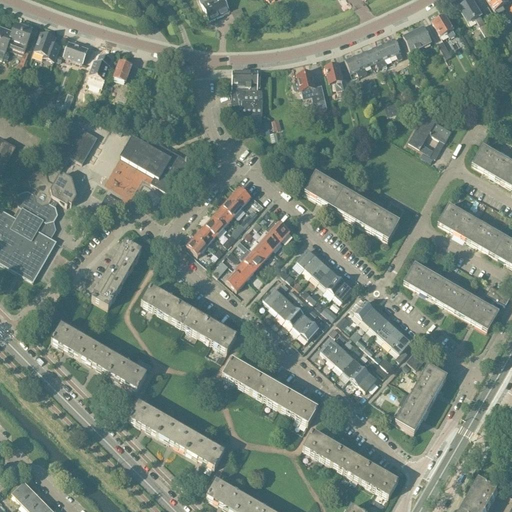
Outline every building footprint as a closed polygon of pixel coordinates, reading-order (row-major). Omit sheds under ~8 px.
[(229,15),(222,0),(202,0),(198,2),(208,24),(229,15)] [(507,5),(503,0),(485,0),(497,19),(505,14),(501,9),(507,5)] [(484,27),(470,4),(465,7),(464,6),(459,9),(459,10),(458,10),(467,26),(474,22),(486,43),(497,38),(489,24),(484,27)] [(453,33),(449,27),(448,27),(443,19),(438,22),(437,21),(432,24),(432,25),(431,26),(439,40),(445,36),(449,42),(454,39),(451,34),(453,33)] [(23,56),(32,33),(15,27),(12,35),(0,30),(0,63),(2,64),(5,64),(7,63),(8,61),(8,59),(7,57),(5,55),(7,50),(23,56)] [(430,46),(422,30),(402,39),(410,56),(430,46)] [(40,36),(33,55),(43,59),(42,61),(45,63),(53,65),(59,50),(58,49),(52,47),(54,41),(49,39),(48,38),(43,36),(42,37),(40,36)] [(402,63),(393,43),(384,47),(390,61),(395,59),(398,64),(402,63)] [(448,55),(442,44),(437,46),(443,58),(448,55)] [(82,67),(87,52),(68,46),(63,61),(82,67)] [(390,61),(384,47),(374,51),(382,71),(386,69),(384,64),(390,61)] [(382,71),(374,51),(364,55),(370,69),(375,67),(378,73),(382,71)] [(370,69),(364,55),(354,59),(363,79),(367,77),(365,72),(370,69)] [(19,78),(27,57),(23,56),(16,77),(19,78)] [(88,79),(103,85),(104,84),(105,81),(108,70),(109,70),(108,69),(110,63),(111,63),(111,62),(98,58),(96,65),(93,64),(93,65),(89,79),(88,79)] [(363,79),(354,59),(344,63),(350,78),(356,75),(359,81),(363,79)] [(125,86),(130,69),(125,67),(125,65),(122,64),(120,65),(118,64),(113,82),(121,84),(115,101),(125,104),(130,88),(125,86)] [(343,94),(337,68),(331,70),(329,69),(326,69),(325,71),(324,72),(328,86),(333,85),(336,97),(341,96),(341,94),(343,94)] [(480,71),(468,78),(472,84),(483,78),(480,71)] [(231,108),(231,112),(241,112),(241,119),(246,120),(246,127),(249,131),(256,131),(256,136),(260,136),(261,120),(261,104),(257,104),(257,92),(257,88),(257,75),(232,74),(232,78),(231,86),(231,95),(231,99),(231,105),(231,108)] [(326,113),(321,89),(314,91),(310,75),(304,76),(302,75),(299,76),(297,78),(296,78),(298,85),(293,86),(292,88),(293,93),(295,94),(300,93),(300,95),(301,95),(303,103),(311,101),(314,116),(326,113)] [(28,101),(26,107),(36,111),(40,100),(35,98),(33,103),(28,101)] [(437,157),(423,148),(429,138),(444,147),(451,135),(423,119),(414,135),(407,147),(423,156),(434,163),(437,157)] [(69,159),(81,167),(96,141),(74,128),(59,154),(63,156),(52,175),(46,177),(45,177),(39,173),(31,175),(27,182),(30,189),(27,195),(27,194),(19,196),(15,203),(17,211),(18,211),(12,220),(0,212),(0,267),(15,276),(19,278),(32,286),(36,279),(53,251),(56,246),(56,245),(42,237),(46,229),(46,226),(53,225),(57,218),(55,210),(54,210),(57,205),(66,210),(67,207),(70,209),(75,200),(71,183),(59,176),(69,159)] [(183,177),(190,165),(163,150),(158,147),(154,154),(130,140),(119,160),(153,180),(149,186),(166,196),(176,179),(177,180),(180,175),(183,177)] [(0,175),(9,160),(15,151),(0,142),(0,175)] [(498,186),(509,166),(481,150),(470,170),(498,186)] [(422,157),(420,161),(430,167),(432,163),(422,157)] [(511,193),(511,167),(509,166),(498,186),(511,193)] [(331,215),(342,196),(314,179),(303,199),(331,215)] [(250,201),(238,191),(229,201),(241,211),(250,201)] [(359,231),(370,211),(342,196),(331,215),(359,231)] [(241,211),(229,201),(220,211),(232,221),(241,211)] [(464,245),(476,225),(448,209),(436,229),(464,245)] [(232,221),(220,211),(212,220),(223,231),(232,221)] [(387,247),(397,228),(398,227),(370,211),(359,231),(387,247)] [(253,222),(257,218),(253,214),(248,218),(253,222)] [(223,231),(212,220),(203,230),(214,240),(223,231)] [(244,232),(248,227),(244,223),(240,228),(244,232)] [(273,223),(265,233),(268,236),(280,246),(288,236),(277,226),(273,223)] [(492,261),(503,241),(476,225),(464,245),(492,261)] [(257,234),(261,230),(257,226),(252,230),(257,234)] [(214,240),(203,230),(194,240),(206,250),(214,240)] [(235,242),(239,237),(235,233),(231,238),(235,242)] [(248,244),(252,239),(248,235),(244,240),(248,244)] [(280,246),(268,236),(259,246),(271,256),(280,246)] [(206,250),(194,240),(185,250),(197,260),(206,250)] [(511,272),(511,246),(503,241),(492,261),(511,272)] [(227,251),(231,247),(226,243),(222,247),(227,251)] [(124,284),(140,255),(123,245),(107,274),(124,284)] [(239,254),(243,249),(239,245),(235,250),(239,254)] [(271,256),(259,246),(251,256),(262,266),(271,256)] [(218,261),(222,257),(217,253),(213,257),(218,261)] [(303,273),(314,261),(307,254),(296,266),(303,273)] [(231,263),(235,259),(230,255),(226,259),(231,263)] [(262,266),(251,256),(242,265),(253,275),(262,266)] [(311,280),(322,268),(314,261),(303,273),(311,280)] [(222,273),(226,269),(221,265),(217,269),(222,273)] [(253,275),(242,265),(233,275),(244,285),(253,275)] [(318,286),(329,274),(322,268),(311,280),(318,286)] [(431,304),(442,284),(414,268),(403,287),(431,304)] [(107,313),(124,284),(107,274),(90,303),(107,313)] [(326,293),(337,281),(329,274),(318,286),(326,293)] [(244,285),(233,275),(224,285),(236,295),(244,285)] [(288,278),(284,282),(289,287),(293,282),(288,278)] [(333,300),(344,288),(337,281),(326,293),(333,300)] [(458,320),(469,300),(442,284),(431,304),(458,320)] [(296,285),(292,290),(298,295),(301,291),(302,290),(296,285)] [(287,291),(282,286),(279,290),(284,295),(287,291)] [(341,307),(352,295),(344,288),(333,300),(341,307)] [(509,300),(498,294),(490,289),(485,298),(486,298),(481,307),(483,309),(485,310),(490,301),(504,309),(505,309),(504,308),(509,301),(509,300)] [(168,324),(178,308),(149,291),(140,308),(168,324)] [(308,297),(301,291),(298,295),(305,301),(308,297)] [(269,311),(280,299),(272,292),(262,304),(269,311)] [(295,298),(290,293),(287,297),(292,301),(295,298)] [(316,304),(308,297),(305,301),(312,308),(316,304)] [(302,304),(295,298),(292,301),(294,303),(293,305),(298,309),(299,308),(302,304)] [(277,318),(288,306),(280,299),(269,311),(277,318)] [(486,336),(497,317),(485,310),(483,309),(481,307),(469,300),(458,320),(486,336)] [(310,311),(302,304),(299,308),(306,315),(310,311)] [(318,306),(315,310),(320,315),(323,311),(325,310),(319,305),(318,306)] [(357,305),(349,313),(350,314),(354,317),(353,317),(361,325),(372,313),(364,306),(361,309),(357,305)] [(284,324),(295,312),(288,306),(277,318),(284,324)] [(197,341),(207,324),(178,308),(168,324),(197,341)] [(317,318),(310,311),(306,315),(314,321),(317,318)] [(292,331),(302,319),(295,312),(284,324),(292,331)] [(327,312),(322,317),(331,324),(335,320),(327,312)] [(369,331),(379,320),(372,313),(361,325),(369,331)] [(299,338),(310,326),(302,319),(292,331),(299,338)] [(342,320),(336,328),(341,332),(348,325),(342,320)] [(376,338),(387,326),(379,320),(369,331),(376,338)] [(226,358),(236,341),(207,324),(197,341),(226,358)] [(307,345),(318,333),(310,326),(299,338),(307,345)] [(384,345),(394,333),(387,326),(376,338),(384,345)] [(78,362),(88,345),(59,329),(50,346),(78,362)] [(337,335),(333,331),(328,336),(332,340),(337,335)] [(391,351),(402,340),(394,333),(384,345),(391,351)] [(354,336),(350,341),(355,346),(359,342),(359,341),(354,336)] [(402,354),(409,346),(402,340),(391,351),(398,358),(394,362),(398,366),(406,357),(402,354)] [(359,342),(355,346),(363,352),(366,349),(366,348),(359,342)] [(327,363),(338,351),(330,344),(319,356),(327,363)] [(107,379),(117,362),(88,345),(78,362),(107,379)] [(366,349),(363,352),(370,359),(373,355),(366,349)] [(334,369),(345,357),(338,351),(327,363),(334,369)] [(342,376),(353,364),(345,357),(334,369),(342,376)] [(415,373),(423,365),(413,357),(406,365),(415,373)] [(136,395),(145,378),(117,362),(107,379),(136,395)] [(249,397),(258,380),(231,364),(221,381),(249,397)] [(349,383),(360,371),(353,364),(342,376),(349,383)] [(388,365),(383,371),(387,375),(393,369),(388,365)] [(385,378),(375,369),(372,372),(382,382),(385,378)] [(357,389),(368,377),(360,371),(349,383),(357,389)] [(429,410),(445,382),(426,371),(410,399),(429,410)] [(364,396),(375,384),(368,377),(357,389),(364,396)] [(276,413),(286,396),(258,380),(249,397),(276,413)] [(317,414),(314,412),(286,396),(276,413),(307,430),(317,414)] [(413,438),(429,410),(410,399),(394,428),(413,438)] [(156,441),(166,424),(137,407),(127,424),(156,441)] [(185,457),(195,440),(166,424),(156,441),(185,457)] [(330,470),(339,453),(311,436),(301,453),(330,470)] [(214,474),(223,457),(195,440),(185,457),(214,474)] [(359,487),(369,470),(339,453),(330,470),(359,487)] [(387,503),(397,486),(369,470),(359,487),(387,503)] [(489,510),(499,494),(479,483),(470,499),(489,510)] [(222,511),(237,511),(244,502),(215,485),(205,502),(222,511)] [(20,508),(32,496),(23,487),(11,499),(20,508)] [(24,511),(32,511),(40,505),(32,496),(20,508),(24,511)] [(488,511),(489,510),(470,499),(462,511),(488,511)] [(261,511),(244,502),(237,511),(261,511)]
